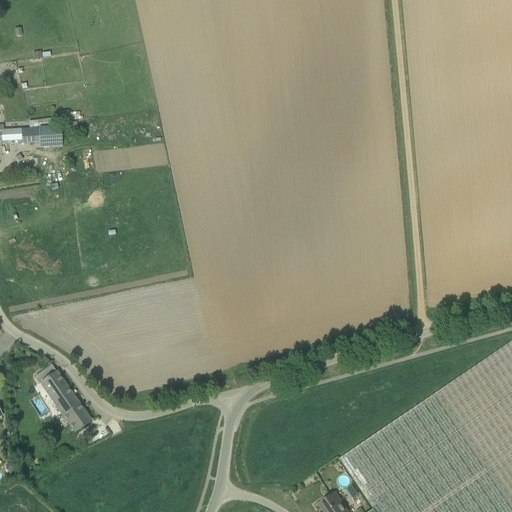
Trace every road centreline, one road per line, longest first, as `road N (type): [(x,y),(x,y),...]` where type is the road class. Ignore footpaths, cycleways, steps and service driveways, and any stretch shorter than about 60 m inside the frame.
road 1 (track): [(422,333),(394,0)]
road 2 (unclassified): [(237,407),(270,382),(315,365),(511,309)]
road 3 (unclassified): [(237,407),(221,398),(148,416),(110,412),(67,364),(14,333)]
